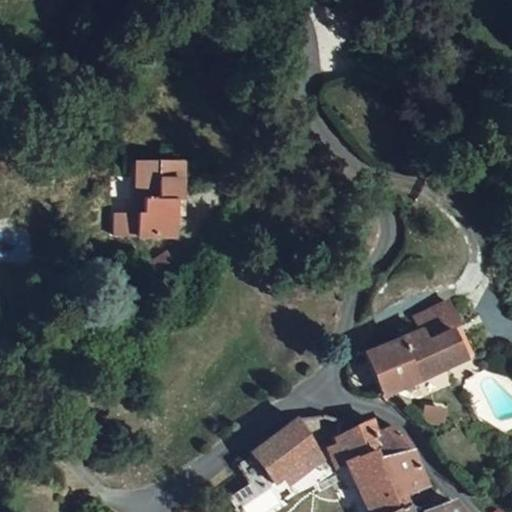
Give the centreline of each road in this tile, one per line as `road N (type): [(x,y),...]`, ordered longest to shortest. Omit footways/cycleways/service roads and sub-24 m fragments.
road 1 (residential): [(306,381),(333,350),(382,245),(384,220),(374,190),(312,109),(304,27),(292,0)]
road 2 (residential): [(306,381),(149,502)]
road 3 (track): [(149,502),(111,502),(29,438),(0,441)]
